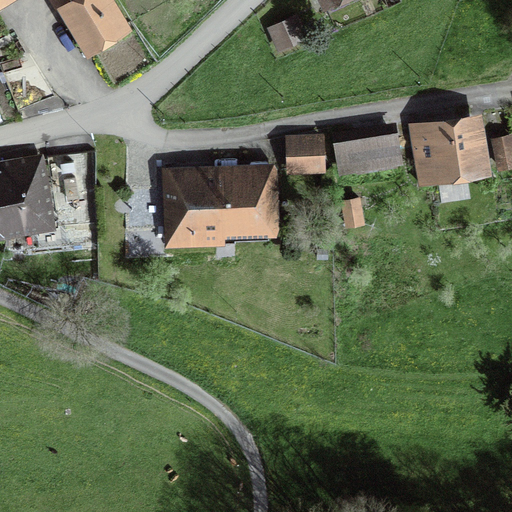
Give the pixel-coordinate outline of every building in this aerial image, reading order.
[(70,0),(61,6),(93,55),(135,28),(117,0),(70,0)] [(316,0),(321,10),(344,0),(316,0)] [(295,19),(274,27),(281,44),(302,36),(295,19)] [(405,126),(415,186),(485,174),(475,114),(405,126)] [(334,133),(340,170),(399,161),(394,124),(334,133)] [(511,135),(511,134),(495,138),(501,166),(511,164),(511,135)] [(283,138),(284,173),(319,173),(318,138),(283,138)] [(38,166),(0,172),(0,214),(1,222),(46,215),(38,166)] [(273,169),(158,169),(158,249),(224,249),(224,234),(273,234),(273,169)] [(359,196),(343,199),(347,226),(363,223),(359,196)]
